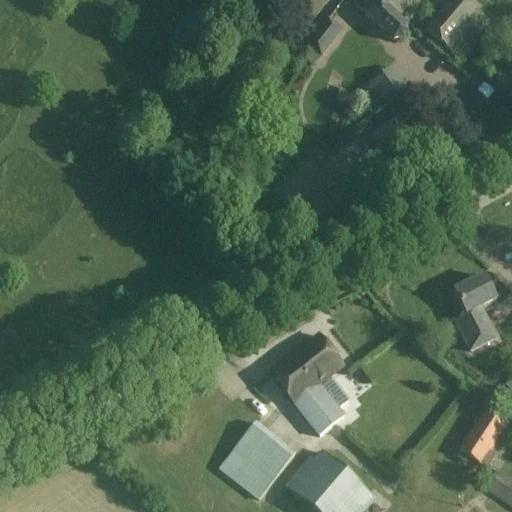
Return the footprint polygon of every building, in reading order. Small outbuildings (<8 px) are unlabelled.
[(407,31),(398,23),(373,0),(347,0),(355,7),(378,30),(393,44),(400,42),(406,37),(407,31)] [(373,0),(398,23),(418,0),(373,0)] [(490,24),(461,0),(453,0),(426,33),(443,48),(459,61),(490,24)] [(342,32),(328,21),(307,48),(311,52),(311,53),(320,60),(342,32)] [(213,61),(200,79),(214,90),(228,71),(213,61)] [(395,70),(374,77),(381,99),(402,92),(395,70)] [(410,159),(392,131),(372,143),(391,171),(410,159)] [(345,218),(336,201),(309,215),(318,232),(345,218)] [(290,226),(262,241),(267,251),(281,243),(283,247),(297,240),(290,226)] [(252,250),(244,232),(233,237),(241,255),(252,250)] [(495,304),(483,279),(453,294),(466,318),(454,324),(463,341),(470,354),(496,341),(480,311),(495,304)] [(318,440),(343,421),(336,412),(348,403),(330,379),(342,370),(318,339),(269,377),(318,440)] [(504,430),(484,417),(459,453),(486,471),(495,458),(488,453),(504,430)] [(295,456),(256,425),(218,473),(258,504),(295,456)] [(366,511),(376,501),(321,454),(314,462),(310,459),(283,490),(308,511),(366,511)] [(511,482),(498,472),(484,491),(511,510),(511,482)]
